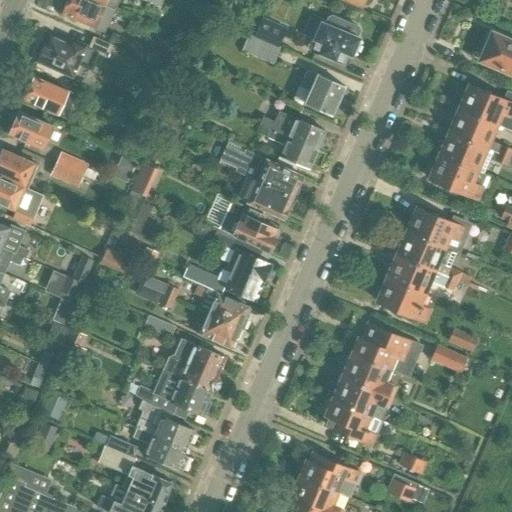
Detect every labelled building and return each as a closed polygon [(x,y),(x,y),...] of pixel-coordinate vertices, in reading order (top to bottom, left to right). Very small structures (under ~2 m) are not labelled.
[(65,6),(61,14),(104,33),(113,10),(102,5),(102,6),(88,0),(63,0),(62,4),(65,6)] [(88,0),(102,6),(102,5),(113,10),(114,8),(116,8),(119,0),(88,0)] [(351,56),(352,53),(356,51),(359,45),(358,41),(357,41),(359,38),(357,37),(360,30),(358,25),(331,14),(326,16),(324,15),(322,19),(320,18),(311,40),(313,41),(309,49),(343,63),(346,55),(351,56)] [(261,17),(253,36),(252,37),(277,48),(286,28),(261,17)] [(253,36),(249,34),(242,50),(271,63),(277,48),(252,37),(253,36)] [(511,42),(493,34),(482,59),(511,72),(511,42)] [(38,62),(70,77),(66,86),(79,92),(84,81),(72,75),(77,63),(91,69),(97,54),(120,63),(125,51),(116,48),(116,47),(92,37),(89,46),(70,38),(69,41),(64,39),(62,43),(50,37),(38,62)] [(344,85),(316,73),(306,69),(299,86),(308,90),(303,102),(331,115),(332,113),(335,115),(339,104),(337,103),(344,85)] [(34,77),(23,100),(67,119),(79,92),(66,86),(64,91),(34,77)] [(511,112),(511,103),(470,86),(460,109),(495,124),(500,112),(510,116),(511,112)] [(495,124),(460,109),(450,132),(510,157),(511,151),(511,149),(489,139),(495,124)] [(40,149),(51,125),(18,111),(8,135),(40,149)] [(274,122),(262,118),(259,125),(270,130),(315,150),(324,132),(294,119),(295,118),(278,111),(274,122)] [(266,139),(283,146),(278,156),(308,168),(315,150),(270,130),(266,139)] [(485,148),(497,153),(494,160),(511,167),(511,158),(510,158),(510,157),(450,132),(440,154),(476,169),(485,148)] [(292,197),(293,196),(297,194),(299,189),(298,184),(302,175),(264,159),(265,158),(228,141),(217,164),(252,179),(255,180),(292,197)] [(36,165),(1,149),(0,151),(0,176),(26,188),(36,165)] [(54,164),(82,177),(88,164),(59,152),(54,164)] [(476,169),(440,154),(430,178),(476,197),(480,188),(485,190),(491,176),(476,170),(476,169)] [(123,155),(117,175),(130,179),(135,159),(123,155)] [(141,162),(129,189),(145,196),(157,169),(141,162)] [(82,177),(54,164),(49,176),(77,188),(82,177)] [(26,188),(0,176),(0,205),(16,212),(21,201),(26,188)] [(282,219),(286,210),(291,208),(293,203),(291,198),(292,197),(255,180),(252,179),(242,201),(282,219)] [(206,219),(221,226),(233,200),(218,193),(206,219)] [(134,198),(120,228),(138,237),(152,206),(134,198)] [(507,221),(504,227),(511,229),(511,207),(505,204),(499,218),(507,221)] [(241,214),(231,235),(263,249),(267,252),(268,251),(273,250),(276,242),(274,239),(275,238),(273,237),(278,227),(242,211),(235,207),(224,232),(228,233),(238,212),(241,214)] [(450,220),(418,207),(408,232),(460,254),(473,224),(453,215),(450,220)] [(32,214),(18,208),(13,219),(42,232),(47,220),(33,213),(32,214)] [(0,246),(0,247),(9,226),(0,222),(0,246)] [(216,292),(222,295),(225,287),(254,300),(263,281),(271,263),(259,258),(263,249),(231,235),(228,233),(224,232),(217,228),(212,239),(233,249),(225,269),(230,272),(226,280),(188,263),(182,276),(198,284),(216,292)] [(460,254),(408,232),(398,254),(464,282),(468,274),(450,266),(456,253),(459,254),(460,254)] [(511,232),(510,232),(503,249),(511,252),(511,232)] [(102,260),(124,271),(132,256),(110,245),(102,260)] [(0,273),(2,274),(8,261),(19,266),(23,257),(0,247),(0,246),(0,273)] [(398,254),(390,273),(389,277),(424,292),(433,272),(443,276),(440,283),(454,289),(456,286),(467,290),(469,287),(463,284),(464,282),(398,254)] [(46,287),(66,295),(73,276),(53,268),(46,287)] [(0,297),(6,301),(10,292),(0,286),(0,278),(2,274),(0,273),(0,297)] [(153,290),(161,293),(161,294),(175,300),(179,290),(143,275),(140,283),(144,285),(144,286),(153,290)] [(424,292),(389,277),(378,301),(424,320),(429,310),(418,305),(424,292)] [(197,309),(206,313),(242,329),(246,318),(244,313),(247,307),(221,295),(222,295),(216,292),(198,284),(193,294),(202,298),(197,309)] [(175,300),(161,294),(157,303),(171,309),(175,300)] [(58,303),(51,320),(69,327),(76,311),(58,303)] [(230,346),(233,340),(238,338),(242,329),(206,313),(202,324),(199,323),(195,331),(198,333),(199,332),(230,346)] [(51,320),(39,315),(35,325),(50,331),(45,342),(61,348),(69,327),(51,320)] [(143,326),(170,338),(175,327),(148,315),(143,326)] [(351,354),(388,369),(408,377),(422,345),(369,322),(362,340),(358,339),(351,354)] [(477,339),(453,328),(447,341),(472,352),(477,339)] [(168,357),(162,370),(210,391),(216,389),(220,381),(217,375),(224,358),(185,341),(185,339),(180,337),(174,352),(168,357)] [(467,357),(436,344),(429,360),(460,373),(467,357)] [(43,351),(38,363),(37,365),(46,369),(52,355),(43,351)] [(388,369),(351,354),(341,377),(391,399),(395,388),(382,383),(388,369)] [(31,381),(8,372),(6,375),(38,388),(46,369),(37,365),(38,363),(21,356),(15,369),(33,376),(31,381)] [(140,385),(135,396),(142,399),(142,400),(173,413),(177,403),(200,414),(201,411),(205,412),(210,402),(206,400),(210,391),(162,370),(153,391),(140,385)] [(332,400),(368,416),(368,415),(381,420),(386,407),(387,407),(391,399),(341,377),(332,400)] [(28,413),(37,392),(25,388),(17,408),(28,413)] [(136,426),(137,426),(136,429),(185,450),(193,431),(170,420),(173,413),(142,400),(137,410),(142,412),(136,426)] [(327,424),(371,443),(381,420),(368,415),(368,416),(332,400),(326,414),(330,416),(327,424)] [(44,423),(35,448),(47,453),(57,428),(44,423)] [(143,454),(178,470),(178,468),(182,470),(187,458),(182,456),(185,450),(136,429),(132,438),(148,444),(143,454)] [(110,435),(105,445),(135,459),(135,458),(133,457),(137,447),(110,435)] [(22,441),(12,437),(4,457),(13,461),(22,441)] [(127,474),(121,487),(126,489),(159,504),(162,505),(164,504),(168,494),(167,491),(171,482),(132,465),(135,459),(105,445),(104,445),(98,462),(127,474)] [(398,464),(398,465),(396,470),(415,478),(421,474),(422,475),(427,462),(402,452),(398,464)] [(307,461),(301,477),(338,493),(350,498),(360,473),(314,453),(310,462),(307,461)] [(13,461),(4,457),(0,465),(0,473),(7,476),(10,467),(11,467),(13,461)] [(21,472),(11,467),(10,467),(7,476),(17,480),(21,472)] [(393,479),(391,478),(386,492),(411,502),(416,489),(411,488),(414,482),(394,474),(393,479)] [(0,491),(0,511),(47,511),(48,511),(49,511),(89,511),(84,510),(84,511),(53,499),(54,496),(17,480),(7,476),(0,491)] [(338,493),(301,477),(291,500),(319,511),(344,511),(332,506),(338,493)] [(101,494),(96,506),(108,511),(155,511),(159,504),(126,489),(121,487),(114,484),(108,497),(101,494)] [(319,511),(291,500),(285,511),(319,511)]
